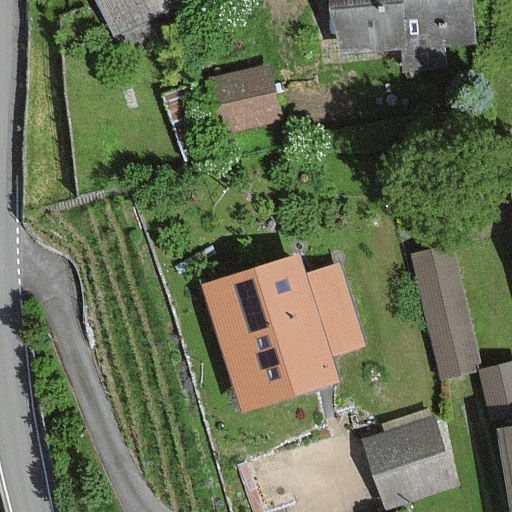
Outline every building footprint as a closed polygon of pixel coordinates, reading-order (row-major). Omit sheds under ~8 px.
[(187,4),(185,0),(103,0),(115,32),(187,4)] [(343,0),(346,50),(484,43),(482,0),(343,0)] [(284,120),(274,67),(215,78),(226,132),(284,120)] [(482,368),(456,244),(419,251),(445,376),(482,368)] [(365,345),(340,262),(317,269),(311,250),(208,281),(246,406),(348,375),(341,352),(365,345)] [(511,350),(481,359),(491,398),(511,392),(511,350)] [(460,486),(438,417),(372,437),(394,506),(460,486)]
